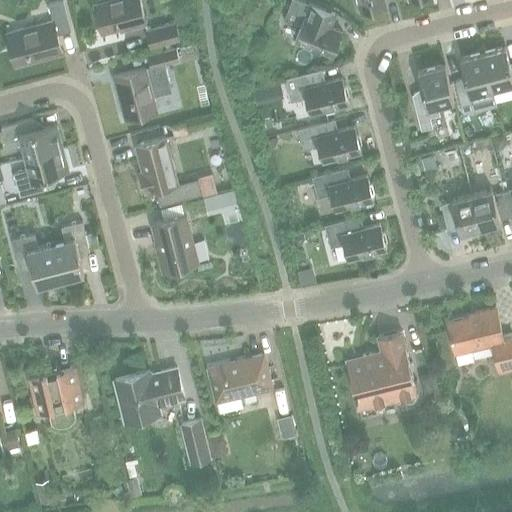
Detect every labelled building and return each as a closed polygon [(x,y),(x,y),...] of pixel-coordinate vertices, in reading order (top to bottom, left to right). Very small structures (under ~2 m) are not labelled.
[(53,20),(7,32),(15,64),(62,52),(57,33),(71,29),(63,0),(57,0),(48,3),(53,20)] [(101,0),(94,2),(102,31),(129,24),(130,27),(146,23),(140,0),(101,0)] [(326,9),(302,0),(290,0),(284,19),(301,25),(295,40),(332,54),(342,30),(321,22),(326,9)] [(357,0),(360,11),(386,4),(384,0),(357,0)] [(151,46),(180,38),(175,21),(146,28),(151,46)] [(505,45),(483,51),(492,88),(511,82),(511,65),(511,66),(505,45)] [(148,54),(152,66),(164,63),(179,59),(175,47),(148,54)] [(492,88),(483,51),(460,57),(465,77),(454,80),(463,113),(475,110),(470,93),(492,88)] [(87,79),(103,76),(101,59),(85,61),(87,79)] [(146,66),(113,75),(117,91),(119,90),(126,117),(157,108),(154,95),(171,90),(164,63),(152,66),(146,67),(146,66)] [(430,116),(440,113),(437,104),(454,99),(445,63),(418,70),(423,90),(412,93),(421,129),(432,126),(430,116)] [(290,100),(306,96),(310,112),(349,102),(342,76),(320,82),(317,69),(284,77),(290,100)] [(264,86),(253,88),(257,102),(267,100),(264,86)] [(479,119),(492,118),(490,104),(477,106),(479,119)] [(201,115),(187,119),(190,130),(204,127),(201,115)] [(23,144),(26,156),(63,146),(56,123),(36,128),(33,117),(1,125),(7,148),(23,144)] [(330,119),(298,127),(303,149),(319,145),(323,160),(361,150),(355,125),(333,130),(330,119)] [(505,132),(492,136),(496,148),(503,146),(507,140),(505,132)] [(278,135),(266,138),(269,150),(278,135)] [(149,191),(156,189),(160,204),(202,192),(198,177),(177,182),(165,136),(136,143),(140,159),(141,158),(144,170),(139,171),(144,190),(148,189),(149,191)] [(69,169),(63,146),(26,156),(29,167),(13,172),(20,195),(52,186),(49,175),(69,169)] [(432,155),(423,157),(425,168),(435,166),(432,155)] [(343,167),(312,175),(318,197),(331,193),(335,209),(374,199),(367,173),(346,179),(343,167)] [(233,188),(204,196),(209,211),(238,204),(233,188)] [(510,215),(504,190),(493,192),(492,188),(472,193),(480,226),(500,220),(500,218),(510,215)] [(480,226),(472,193),(451,199),(452,200),(441,203),(444,213),(447,226),(447,228),(458,225),(460,231),(480,226)] [(185,213),(152,222),(165,271),(198,263),(185,213)] [(444,213),(437,215),(440,228),(447,226),(444,213)] [(330,246),(344,242),(348,258),(387,248),(380,222),(358,228),(355,216),(325,224),(330,246)] [(65,238),(52,242),(62,278),(84,272),(79,252),(90,249),(89,244),(98,242),(95,230),(85,232),(82,219),(61,225),(65,238)] [(303,231),(292,233),(295,245),(301,243),(305,237),(303,231)] [(62,278),(52,242),(38,245),(34,232),(11,238),(19,267),(32,264),(37,284),(62,278)] [(476,313),(448,320),(455,351),(458,363),(474,360),(471,347),(492,342),(499,371),(511,367),(511,332),(503,335),(496,305),(475,310),(476,313)] [(363,358),(348,362),(359,406),(396,397),(402,401),(413,398),(417,392),(401,329),(378,334),(382,349),(362,354),(363,358)] [(263,353),(208,366),(216,399),(272,386),(263,353)] [(65,425),(69,423),(73,420),(76,416),(73,403),(84,400),(75,364),(57,368),(58,373),(48,375),(47,371),(28,375),(37,412),(48,409),(51,422),(56,424),(60,425),(65,425)] [(149,369),(115,378),(125,421),(160,412),(158,402),(184,396),(177,366),(160,371),(161,371),(150,374),(149,369)] [(428,374),(420,376),(424,390),(431,388),(428,374)] [(283,382),(272,384),(277,406),(287,404),(283,382)] [(283,436),(295,433),(290,414),(279,416),(283,436)] [(181,422),(191,461),(210,457),(200,417),(181,422)] [(14,429),(2,432),(7,448),(18,445),(14,429)] [(26,445),(39,443),(37,431),(24,432),(26,445)] [(218,455),(229,452),(224,432),(213,435),(218,455)] [(265,446),(250,447),(253,468),(267,466),(265,446)] [(137,477),(126,480),(130,495),(141,492),(137,477)] [(52,499),(48,479),(36,482),(41,502),(52,499)]
